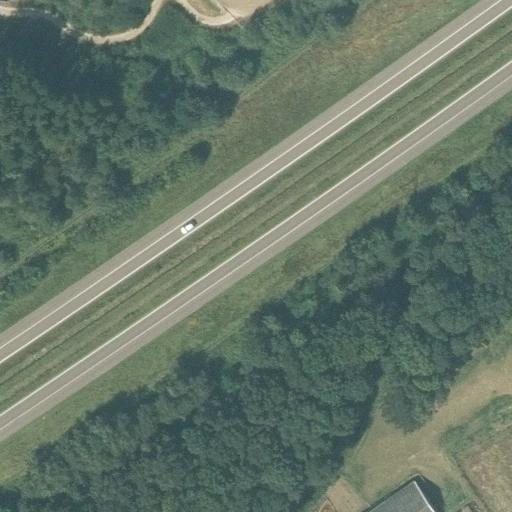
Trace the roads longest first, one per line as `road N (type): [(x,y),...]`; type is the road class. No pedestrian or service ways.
road 1 (primary): [(0,421),(511,66)]
road 2 (primary): [(508,0),(0,355)]
road 3 (track): [(157,0),(120,36),(85,35),(0,10)]
